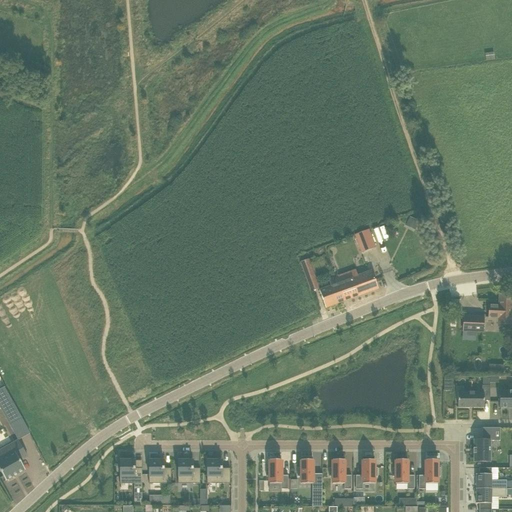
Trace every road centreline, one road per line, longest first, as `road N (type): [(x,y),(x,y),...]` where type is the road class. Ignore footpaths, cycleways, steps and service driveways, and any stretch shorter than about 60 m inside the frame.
road 1 (tertiary): [(17,511),(95,441),(195,387),(327,324),(434,285),(511,274)]
road 2 (track): [(126,0),(138,169),(82,231),(53,230),(49,242),(0,276)]
road 3 (track): [(454,281),(364,0)]
road 4 (residential): [(241,445),(454,445)]
